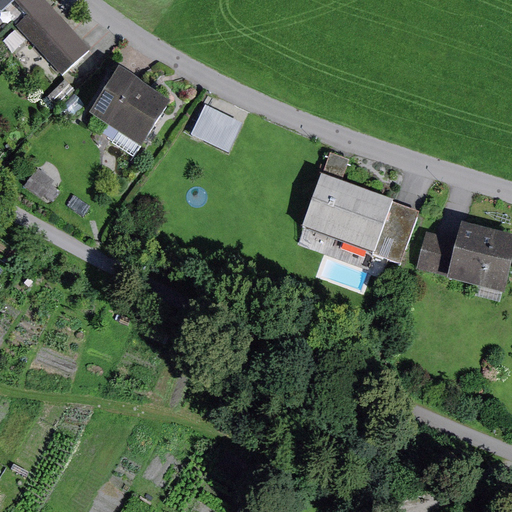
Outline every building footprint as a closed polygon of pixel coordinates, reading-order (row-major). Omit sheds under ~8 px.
[(70,77),(98,51),(50,0),(0,0),(0,22),(22,2),(34,15),(22,26),(70,77)] [(181,103),(128,69),(98,116),(125,133),(119,144),(140,157),(146,147),(151,150),(181,103)] [(194,139),(234,152),(244,122),(204,109),(194,139)] [(56,180),(42,170),(28,189),(42,199),(56,180)] [(428,212),(330,175),(304,244),(371,269),(377,254),(408,266),(428,212)] [(424,269),(456,278),(487,288),(484,297),(506,303),(509,293),(511,293),(511,234),(472,223),(467,241),(435,232),(424,269)]
